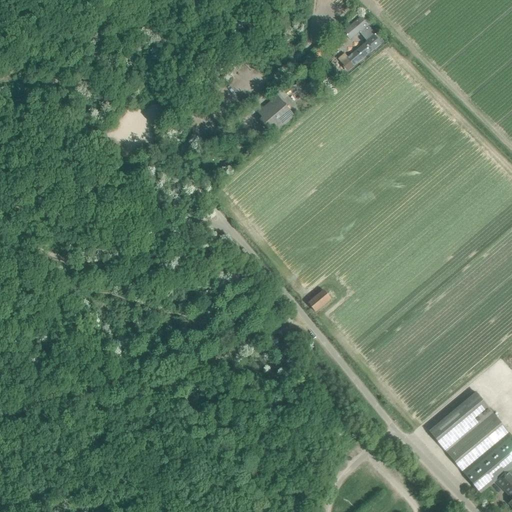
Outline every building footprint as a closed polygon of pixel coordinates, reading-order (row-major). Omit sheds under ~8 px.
[(362,17),(343,32),(349,39),(358,32),(374,51),(384,43),(381,40),(379,41),(368,27),(369,26),(362,17)] [(353,65),(371,50),(365,43),(346,58),(353,65)] [(348,72),(346,69),(350,66),(347,61),(343,63),(342,63),(340,64),(346,73),(348,72)] [(295,117),(277,96),(257,113),(261,118),(259,120),(272,136),(295,117)] [(234,122),(227,129),(231,133),(230,134),(233,136),(234,135),(238,140),(245,133),(244,132),(249,128),(259,140),(266,134),(246,110),(239,116),(241,119),(236,123),(234,122)] [(308,304),(315,312),(330,299),(323,291),(308,304)] [(511,467),(511,437),(475,393),(429,431),(480,493),(495,482),(507,471),(511,467)] [(511,499),(511,500),(509,504),(511,507),(511,476),(507,471),(495,482),(511,499)]
